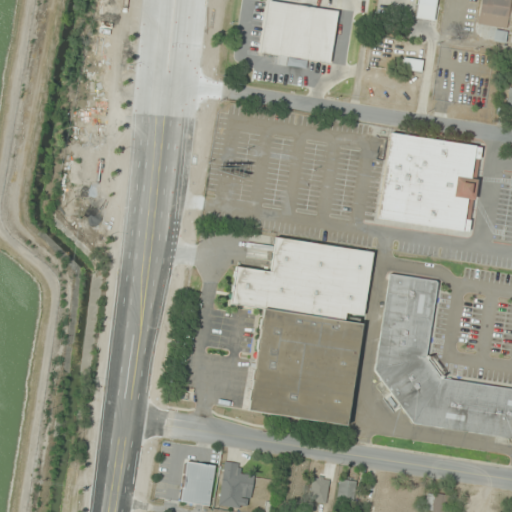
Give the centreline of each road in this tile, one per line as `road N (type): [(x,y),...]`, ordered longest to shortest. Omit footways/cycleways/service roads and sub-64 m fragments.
road 1 (secondary): [(113,511),(176,0)]
road 2 (residential): [(511,481),(101,416)]
road 3 (residential): [(511,137),(166,86)]
